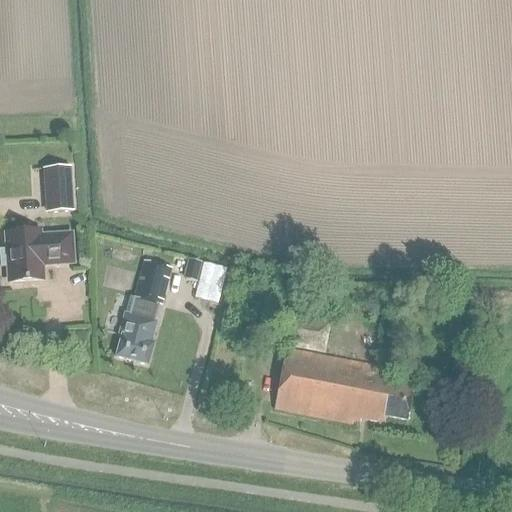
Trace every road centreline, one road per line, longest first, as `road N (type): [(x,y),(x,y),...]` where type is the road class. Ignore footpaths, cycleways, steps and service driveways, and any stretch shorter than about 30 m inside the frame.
road 1 (secondary): [(511,496),(184,448)]
road 2 (secondary): [(184,448),(0,401)]
road 3 (secondary): [(0,424),(184,448)]
